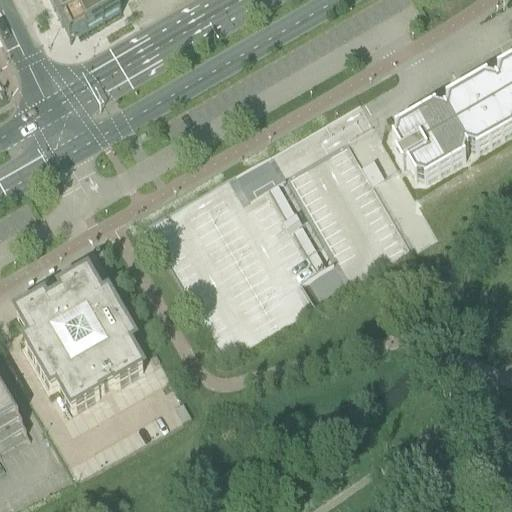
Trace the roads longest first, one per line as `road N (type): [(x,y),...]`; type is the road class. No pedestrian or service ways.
road 1 (unclassified): [(95,201),(413,18)]
road 2 (secondary): [(69,155),(351,0)]
road 3 (secondary): [(242,0),(47,112)]
